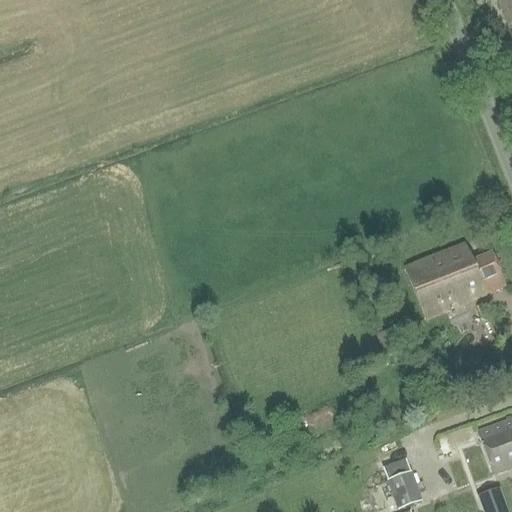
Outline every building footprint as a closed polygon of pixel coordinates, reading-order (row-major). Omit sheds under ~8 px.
[(511,0),(499,0),(511,30),(511,0)] [(405,272),(426,321),(506,287),(492,255),(472,263),(465,246),(405,272)] [(486,304),(477,308),(481,318),(491,314),(486,304)] [(409,350),(400,327),(365,341),(374,363),(409,350)] [(511,421),(493,428),(478,434),(494,477),(511,470),(511,421)] [(387,484),(365,492),(372,511),(400,511),(422,504),(411,474),(410,474),(405,462),(383,470),(387,484)]
